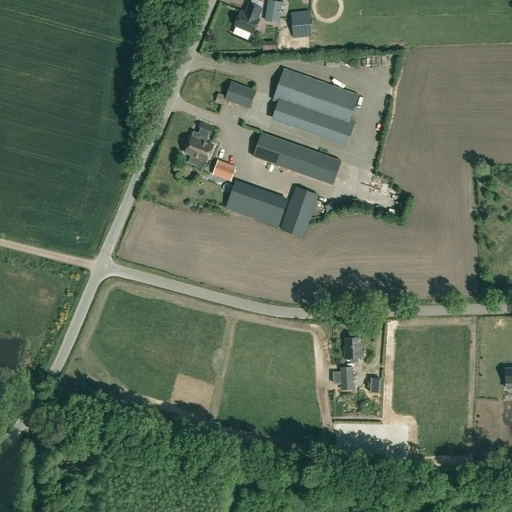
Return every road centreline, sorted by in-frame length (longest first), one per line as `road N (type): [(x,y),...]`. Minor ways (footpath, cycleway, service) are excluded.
road 1 (tertiary): [(99,267),(271,310),(511,307)]
road 2 (tertiary): [(99,267),(211,0)]
road 3 (unclassified): [(0,454),(54,381),(99,267)]
